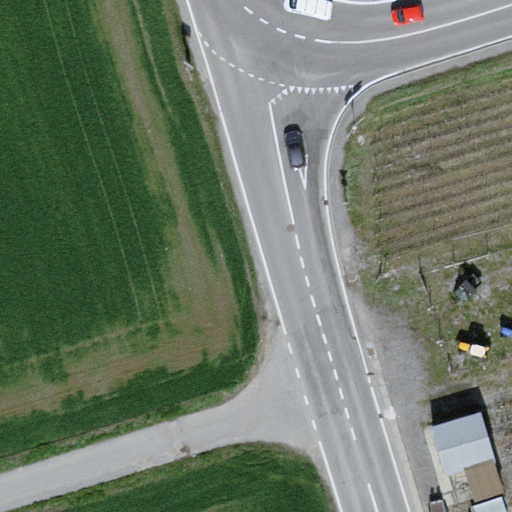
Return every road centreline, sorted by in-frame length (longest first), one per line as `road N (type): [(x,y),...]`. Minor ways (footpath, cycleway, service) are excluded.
road 1 (tertiary): [(286,33),(273,100),(279,163),(377,511)]
road 2 (tertiary): [(286,33),(341,41),(421,31),(511,3)]
